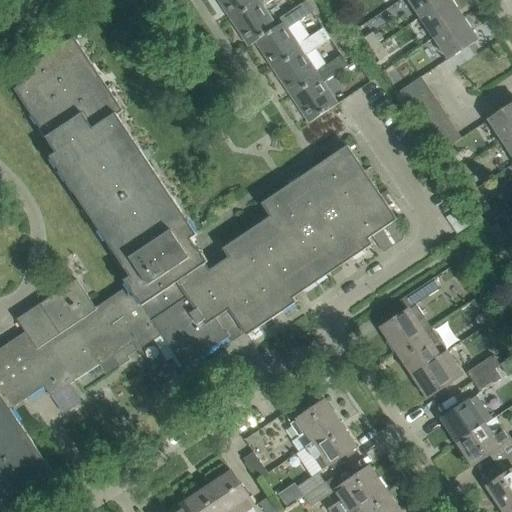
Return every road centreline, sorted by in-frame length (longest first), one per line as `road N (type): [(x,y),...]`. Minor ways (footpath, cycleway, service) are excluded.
road 1 (residential): [(336,343),(75,511)]
road 2 (residential): [(355,106),(423,215),(417,248),(345,295),(330,317),(336,343)]
road 3 (residential): [(458,511),(352,354),(336,343)]
